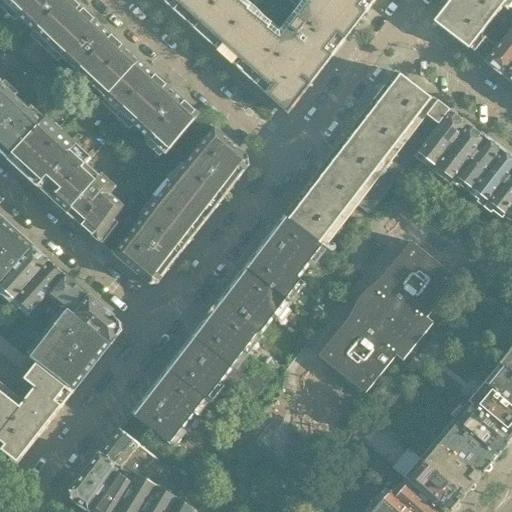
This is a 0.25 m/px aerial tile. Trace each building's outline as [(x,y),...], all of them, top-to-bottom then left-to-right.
[(11,0),(0,0),(0,8),(2,10),(6,6),(11,0)] [(49,47),(83,11),(72,0),(11,0),(6,6),(15,14),(11,19),(16,24),(20,20),(29,28),(25,33),(30,37),(35,33),(43,41),(39,46),(45,52),(49,47)] [(292,110),(376,0),(311,0),(280,40),(267,30),(268,29),(247,12),(248,10),(234,0),(160,0),(282,110),(287,115),(292,110)] [(452,0),(434,24),(486,63),(498,48),(481,35),(508,0),(452,0)] [(92,87),(126,50),(83,11),(49,47),(58,55),(53,60),(59,65),(63,60),(71,68),(67,73),(73,79),(77,74),(87,82),(82,87),(88,92),(92,87)] [(511,31),(498,48),(486,63),(505,78),(511,68),(511,31)] [(106,100),(140,64),(126,50),(92,87),(101,95),(96,100),(102,106),(106,100)] [(121,114),(155,77),(140,64),(106,100),(115,108),(111,113),(117,118),(121,114)] [(371,212),(414,157),(415,158),(418,155),(439,127),(450,111),(438,102),(437,104),(396,73),(311,183),(284,218),(320,245),(344,215),(348,210),(353,203),(366,213),(367,213),(368,214),(369,213),(370,213),(371,212)] [(162,160),(199,117),(168,89),(155,77),(121,114),(130,122),(126,126),(131,131),(135,127),(144,135),(140,139),(146,144),(150,140),(160,149),(156,154),(162,160)] [(5,81),(0,86),(0,152),(9,160),(42,125),(33,117),(38,112),(27,102),(23,107),(6,91),(10,87),(5,81)] [(221,116),(213,108),(207,114),(215,122),(221,116)] [(450,111),(439,127),(418,155),(415,158),(433,173),(436,169),(469,126),(450,111)] [(39,188),(71,152),(63,144),(68,139),(61,133),(56,138),(49,131),(53,126),(47,120),(42,125),(9,160),(39,188)] [(469,126),(436,169),(433,173),(450,187),(452,184),(454,182),(487,140),(469,126)] [(210,217),(248,167),(248,158),(215,131),(211,128),(174,174),(168,182),(172,185),(210,217)] [(487,140),(454,182),(452,184),(458,189),(460,188),(469,195),(473,191),(503,152),(487,140)] [(76,147),(71,152),(39,188),(53,201),(85,165),(77,158),(82,152),(76,147)] [(511,159),(503,152),(473,191),(469,195),(479,202),(477,204),(484,209),(511,173),(511,159)] [(85,165),(53,201),(68,214),(100,179),(92,171),(96,166),(90,160),(85,165)] [(511,173),(484,209),(491,215),(493,212),(502,220),(503,218),(511,206),(511,173)] [(114,222),(124,208),(110,196),(116,188),(103,175),(100,179),(68,214),(103,246),(119,225),(114,222)] [(172,185),(168,182),(153,200),(157,203),(196,235),(210,217),(172,185)] [(157,285),(196,235),(157,203),(153,200),(112,254),(115,257),(149,285),(157,285)] [(511,223),(511,206),(503,218),(511,224),(511,223)] [(452,218),(442,211),(436,218),(445,226),(452,218)] [(256,254),(245,268),(287,300),(295,289),(300,293),(305,285),(300,281),(306,274),(311,279),(318,271),(311,266),(318,257),(323,261),(329,253),(320,245),(284,218),(256,254)] [(0,284),(34,248),(4,221),(0,225),(0,284)] [(427,319),(458,280),(411,243),(319,357),(365,395),(396,357),(403,362),(434,324),(427,319)] [(34,248),(0,284),(0,295),(4,291),(13,300),(14,299),(49,262),(34,248)] [(49,262),(14,299),(25,308),(21,312),(27,319),(46,298),(45,297),(65,276),(59,271),(49,262)] [(260,335),(287,300),(245,268),(235,282),(218,304),(260,335)] [(65,312),(83,291),(65,276),(45,297),(46,298),(65,313),(65,312)] [(511,285),(499,300),(511,310),(511,285)] [(120,323),(83,291),(65,312),(111,345),(121,332),(120,323)] [(234,368),(262,391),(274,374),(253,358),(258,350),(252,346),(260,335),(218,304),(193,337),(234,368)] [(111,345),(65,312),(65,313),(30,359),(37,365),(73,393),(111,345)] [(213,404),(225,389),(249,408),(262,391),(234,368),(193,337),(185,347),(167,370),(211,402),(213,404)] [(0,354),(18,370),(26,378),(37,365),(30,359),(29,361),(0,338),(0,354)] [(0,392),(0,442),(5,446),(1,452),(11,459),(22,458),(73,393),(37,365),(26,378),(35,389),(20,407),(20,408),(0,392)] [(511,375),(504,368),(488,387),(511,408),(511,375)] [(193,426),(207,407),(211,402),(167,370),(160,379),(132,415),(171,445),(179,435),(183,439),(193,426)] [(391,403),(407,384),(400,378),(384,397),(391,403)] [(511,440),(511,408),(488,387),(472,406),(503,433),(511,441),(511,440)] [(391,405),(383,399),(374,410),(382,417),(391,405)] [(503,433),(472,406),(456,426),(495,460),(511,441),(503,433)] [(130,429),(163,454),(161,457),(173,465),(179,457),(167,449),(170,446),(131,416),(126,423),(132,427),(130,429)] [(495,460),(456,426),(440,445),(480,479),(486,472),(489,473),(492,470),(490,466),(495,460)] [(120,430),(101,455),(120,470),(122,471),(128,463),(131,458),(141,447),(120,430)] [(241,448),(233,441),(226,449),(234,456),(241,448)] [(480,479),(440,445),(424,464),(463,498),(469,491),(473,492),(475,489),(474,485),(480,479)] [(101,455),(71,493),(72,502),(87,511),(91,511),(117,475),(120,470),(101,455)] [(240,481),(247,470),(238,464),(231,476),(240,481)] [(463,498),(424,464),(409,483),(410,485),(441,511),(451,511),(453,510),(457,511),(460,507),(458,504),(463,498)] [(178,501),(191,481),(178,473),(165,493),(178,501)] [(251,476),(246,473),(240,482),(246,485),(251,476)] [(117,475),(91,511),(117,511),(135,486),(117,475)] [(135,486),(117,511),(143,511),(158,488),(141,477),(135,486)] [(287,485),(278,478),(271,487),(280,494),(287,485)] [(441,511),(410,485),(403,494),(396,488),(389,496),(408,511),(441,511)] [(277,494),(275,492),(266,487),(260,499),(272,505),(277,494)] [(158,488),(143,511),(171,511),(178,501),(165,493),(158,488)] [(279,495),(274,504),(284,510),(288,503),(279,495)] [(408,511),(389,496),(383,504),(376,498),(364,511),(408,511)] [(195,511),(178,501),(171,511),(195,511)]
